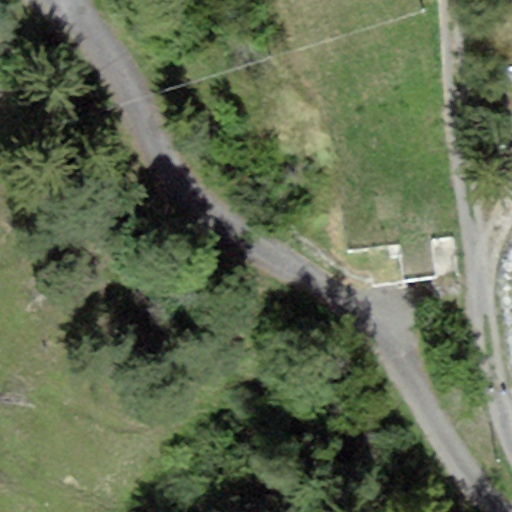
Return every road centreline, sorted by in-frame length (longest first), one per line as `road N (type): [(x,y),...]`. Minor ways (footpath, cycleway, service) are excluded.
road 1 (track): [(58,0),(174,177),(219,222),(379,338),(461,463),(505,511)]
road 2 (track): [(511,435),(485,343),(446,0)]
